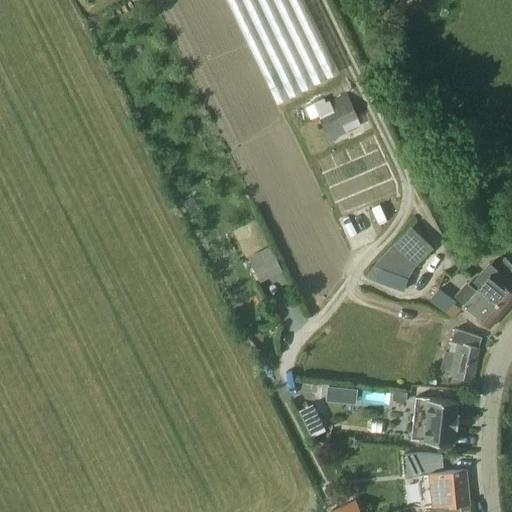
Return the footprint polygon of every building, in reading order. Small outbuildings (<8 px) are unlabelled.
[(306,0),(261,0),(300,91),(339,74),(306,0)] [(359,119),(347,94),(329,102),(333,110),(329,112),(323,101),(314,105),(320,117),(329,113),(336,128),(341,126),(341,127),(359,119)] [(416,267),(434,249),(412,226),(393,245),(394,246),(388,252),(403,267),(410,261),(416,267)] [(273,245),(249,256),(261,282),(285,271),(273,245)] [(497,269),(506,277),(511,270),(511,264),(507,259),(497,269)] [(511,303),(511,290),(509,288),(511,285),(511,282),(506,277),(497,269),(490,263),(474,281),(480,286),(491,296),(489,298),(505,311),(511,303)] [(376,282),(403,292),(408,279),(373,266),(365,275),(365,276),(376,281),(376,282)] [(491,296),(480,286),(476,289),(467,282),(456,294),(465,302),(462,306),(490,328),(505,311),(489,298),(491,296)] [(445,352),(441,369),(450,371),(449,376),(473,382),(480,348),(479,348),(482,338),(455,328),(449,352),(445,352)] [(455,430),(458,430),(460,415),(457,415),(458,401),(417,396),(412,443),(426,445),(426,440),(454,443),(455,430)] [(301,409),(314,436),(328,429),(315,403),(301,409)] [(467,470),(444,472),(442,454),(402,454),(405,477),(421,476),(423,507),(435,505),(450,504),(450,505),(470,504),(467,470)] [(400,511),(397,511),(358,511),(354,503),(335,511),(400,511)]
